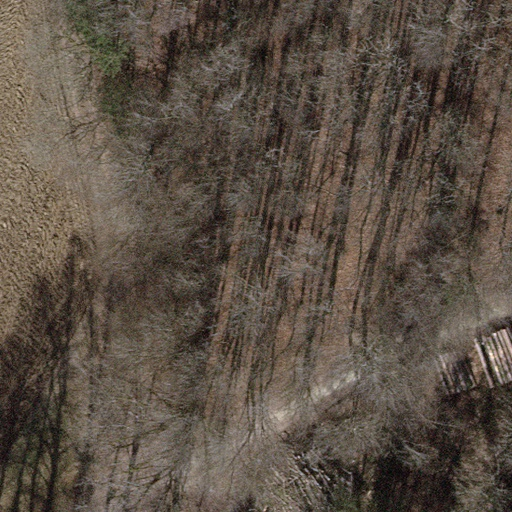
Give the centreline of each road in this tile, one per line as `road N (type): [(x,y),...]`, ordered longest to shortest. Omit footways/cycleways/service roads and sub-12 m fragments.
road 1 (track): [(119,0),(165,427)]
road 2 (track): [(511,330),(165,427)]
road 3 (track): [(165,427),(46,511)]
